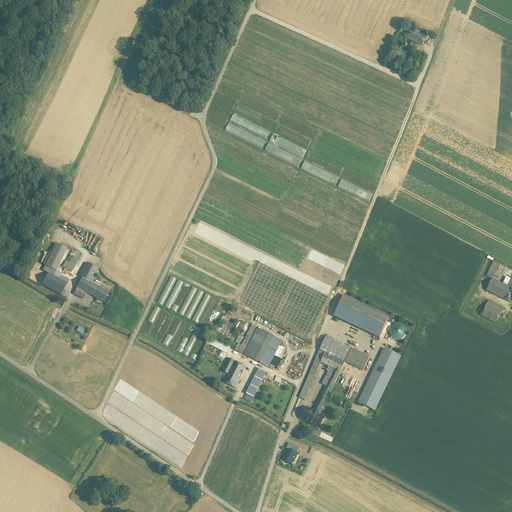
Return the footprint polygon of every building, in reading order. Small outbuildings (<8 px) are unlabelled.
[(426,38),(411,31),(407,39),(422,46),(424,42),(426,38)] [(233,114),(230,122),(267,139),(270,131),(233,114)] [(225,132),(262,148),(266,140),(228,124),(225,132)] [(269,143),(303,158),(307,149),(273,134),(269,143)] [(264,152),(298,166),(302,158),(268,144),(264,152)] [(335,185),(339,177),(304,161),(301,169),(335,185)] [(338,188),(369,201),(373,193),(341,180),(338,188)] [(82,231),(60,220),(55,230),(78,241),(82,231)] [(56,244),(45,266),(56,272),(67,249),(56,244)] [(73,251),(66,261),(69,263),(73,258),(79,261),(82,256),(73,251)] [(69,263),(66,261),(62,267),(71,272),(79,261),(73,258),(69,263)] [(493,262),(488,273),(494,276),(499,264),(493,262)] [(499,264),(494,276),(499,278),(504,267),(499,264)] [(62,274),(56,272),(45,266),(43,271),(48,274),(67,284),(69,281),(61,276),(62,274)] [(95,271),(85,266),(81,273),(79,277),(82,279),(89,283),(95,271)] [(67,284),(48,274),(42,285),(61,296),(64,291),(67,284)] [(164,306),(175,278),(170,276),(158,303),(164,306)] [(89,283),(82,279),(77,288),(87,293),(92,284),(90,283),(89,283)] [(507,287),(492,279),(487,290),(503,299),(509,288),(507,287)] [(171,309),(183,282),(178,280),(165,307),(171,309)] [(98,287),(92,284),(87,293),(87,294),(87,295),(87,294),(92,297),(93,296),(98,287)] [(109,293),(98,287),(93,296),(92,297),(104,303),(109,293)] [(184,316),(198,290),(192,287),(178,313),(184,316)] [(87,293),(77,288),(74,295),(84,300),(87,294),(87,293)] [(511,289),(510,289),(509,288),(503,299),(511,303),(511,301),(511,289)] [(192,320),(203,292),(197,290),(186,317),(192,320)] [(193,321),(199,323),(210,296),(204,294),(193,321)] [(389,318),(344,296),(334,316),(379,338),(389,318)] [(497,306),(494,305),(492,309),(501,313),(503,309),(500,308),(500,307),(497,306)] [(147,335),(160,309),(155,306),(142,333),(147,335)] [(492,309),(486,306),(481,316),(496,323),(501,315),(501,313),(492,309)] [(149,337),(155,340),(167,312),(162,310),(149,337)] [(169,313),(155,340),(161,343),(174,316),(169,313)] [(406,335),(407,332),(406,328),(404,326),(401,324),(398,323),(395,324),(392,326),(390,329),(390,332),(390,335),(392,338),(395,340),(398,340),(401,340),(404,338),(406,335)] [(190,324),(177,351),(182,353),(195,326),(190,324)] [(252,325),(238,352),(245,355),(258,329),(259,328),(252,325)] [(196,327),(183,354),(188,356),(202,330),(196,327)] [(86,332),(79,328),(76,332),(84,336),(86,332)] [(258,329),(245,355),(269,367),(282,341),(258,329)] [(167,346),(173,337),(168,334),(162,343),(167,346)] [(200,337),(190,357),(196,360),(205,339),(200,337)] [(352,349),(326,337),(320,351),(325,353),(339,360),(345,363),(352,349)] [(230,348),(210,338),(207,344),(222,352),(227,354),(230,348)] [(352,349),(345,363),(363,371),(370,358),(352,349)] [(384,349),(358,403),(375,411),(401,357),(384,349)] [(320,351),(309,375),(315,377),(321,363),(320,363),(325,353),(320,351)] [(339,360),(325,353),(320,363),(321,363),(330,368),(334,369),(339,360)] [(246,367),(229,359),(223,372),(228,375),(228,374),(240,380),(246,367)] [(339,360),(334,369),(340,372),(345,363),(339,360)] [(327,387),(314,411),(318,414),(319,414),(340,372),(334,369),(330,368),(322,384),(327,387)] [(260,369),(247,395),(253,398),(266,372),(260,369)] [(240,380),(228,374),(228,375),(224,383),(235,389),(240,380)] [(309,375),(299,398),(305,401),(315,377),(309,375)] [(352,381),(348,380),(347,383),(349,384),(344,397),(350,399),(357,380),(353,378),(352,381)] [(314,411),(307,408),(301,419),(297,425),(303,428),(306,422),(311,424),(313,420),(314,421),(318,414),(314,411)] [(319,414),(318,414),(314,421),(313,420),(311,424),(319,429),(325,418),(319,414)] [(293,452),(288,450),(288,451),(283,461),(295,466),(295,465),(292,464),(295,458),(296,458),(297,455),(297,454),(293,452)]
